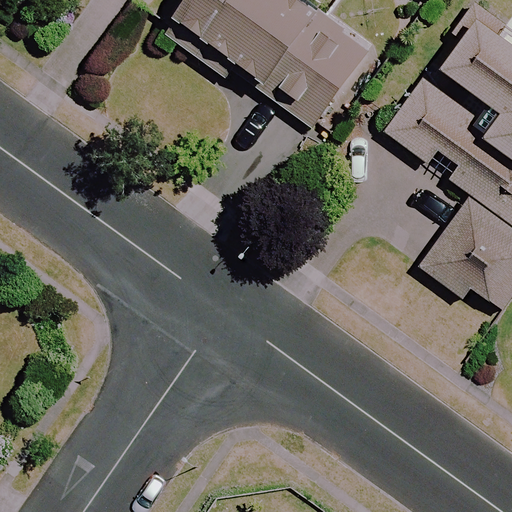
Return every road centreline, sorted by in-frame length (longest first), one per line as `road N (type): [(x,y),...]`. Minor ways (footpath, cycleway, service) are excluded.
road 1 (residential): [(223,309),(501,511)]
road 2 (residential): [(0,148),(223,309)]
road 3 (residential): [(83,511),(223,309)]
